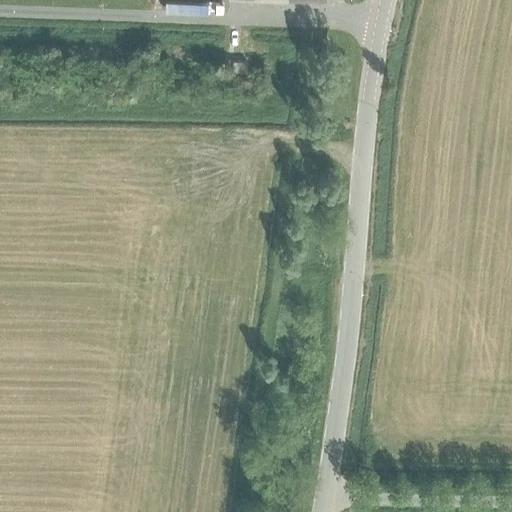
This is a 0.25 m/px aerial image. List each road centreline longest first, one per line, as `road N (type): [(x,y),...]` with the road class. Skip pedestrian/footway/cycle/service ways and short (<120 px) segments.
road 1 (tertiary): [(325,506),(384,23)]
road 2 (residential): [(384,23),(0,9)]
road 3 (unclassified): [(511,510),(325,506)]
